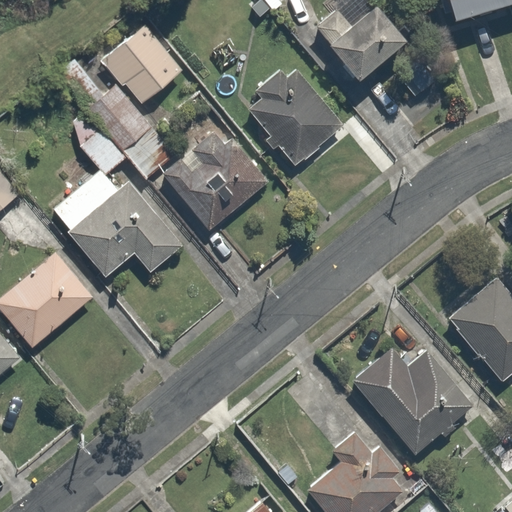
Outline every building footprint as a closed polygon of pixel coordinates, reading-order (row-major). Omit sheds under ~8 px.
[(388,0),(347,0),(318,25),(366,82),(419,36),(388,0)] [(511,0),(454,0),(460,19),(511,4),(511,0)] [(147,20),(105,55),(147,105),(189,69),(147,20)] [(257,87),(264,95),(251,105),(292,160),(343,122),(302,67),(292,75),(285,66),(257,87)] [(95,107),(104,119),(82,136),(108,170),(130,154),(147,176),(178,152),(126,84),(95,107)] [(223,119),(164,170),(212,226),(271,175),(223,119)] [(0,164),(0,211),(23,192),(0,164)] [(104,167),(55,206),(110,274),(136,253),(151,271),(191,239),(138,174),(121,188),(104,167)] [(60,245),(0,296),(0,300),(37,344),(99,291),(60,245)] [(511,283),(500,270),(450,313),(505,377),(511,370),(511,283)] [(0,371),(23,353),(0,325),(0,371)] [(411,358),(398,342),(357,375),(417,452),(480,402),(432,341),(411,358)] [(384,438),(375,446),(358,424),(331,446),(341,458),(310,484),(333,511),(383,511),(411,489),(401,478),(410,470),(384,438)] [(279,511),(264,493),(242,511),(279,511)] [(448,511),(433,494),(414,510),(416,511),(448,511)]
